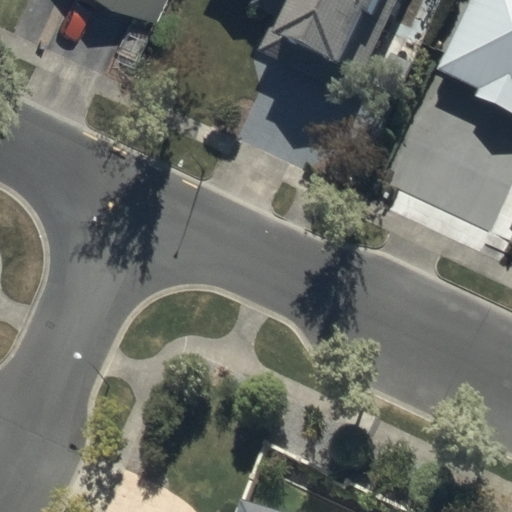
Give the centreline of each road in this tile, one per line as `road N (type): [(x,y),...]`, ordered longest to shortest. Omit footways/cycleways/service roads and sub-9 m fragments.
road 1 (residential): [(129,211),(511,393)]
road 2 (residential): [(129,211),(0,485)]
road 3 (residential): [(0,150),(129,211)]
